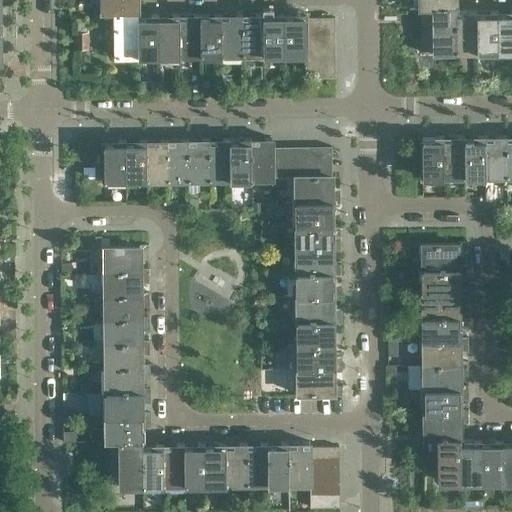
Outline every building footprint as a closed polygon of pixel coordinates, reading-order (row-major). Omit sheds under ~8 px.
[(138,10),(138,0),(102,0),(102,11),(116,11),(138,10)] [(456,51),(456,15),(456,7),(434,7),(434,51),(456,51)] [(138,55),(137,19),(138,19),(138,10),(116,11),(117,55),(138,55)] [(477,51),(477,15),(477,10),(469,11),(469,15),(456,15),(456,51),(477,51)] [(498,51),(497,15),(498,15),(498,10),(490,10),(490,15),(477,15),(477,51),(498,51)] [(511,50),(511,10),(511,15),(498,15),(497,15),(498,51),(511,50)] [(306,53),(305,41),(305,29),(305,17),(305,12),(297,12),(297,17),(284,17),(284,53),(306,53)] [(200,54),(200,18),(201,18),(201,13),(193,14),(193,18),(180,18),(179,18),(180,54),(180,58),(201,58),(200,54)] [(221,54),(221,18),(222,18),(222,13),(214,13),(214,18),(201,18),(200,18),(200,54),(221,54)] [(242,54),(242,18),(242,13),(234,13),(234,18),(222,18),(221,18),(221,54),(242,54)] [(263,53),(263,17),(263,13),(255,13),(255,17),(242,18),(242,54),(263,53)] [(284,53),(284,17),(284,13),(276,13),(276,17),(263,17),(263,53),(284,53)] [(159,55),(158,19),(159,18),(159,14),(151,14),(151,19),(138,19),(137,19),(138,55),(159,55)] [(180,54),(179,18),(180,18),(180,14),(172,14),(172,18),(159,18),(158,19),(159,55),(180,54)] [(330,29),(330,17),(305,17),(305,29),(330,29)] [(331,41),(330,29),(305,29),(305,41),(331,41)] [(88,48),(88,32),(77,32),(77,48),(88,48)] [(430,51),(430,35),(421,35),(421,51),(430,51)] [(331,53),(331,41),(305,41),(306,53),(331,53)] [(331,64),(331,53),(306,53),(306,65),(331,64)] [(331,77),(331,64),(306,65),(306,77),(331,77)] [(444,176),(444,140),(444,135),(436,135),(436,140),(422,140),(423,176),(444,176)] [(465,176),(464,140),(465,140),(465,135),(457,135),(457,140),(444,140),(444,176),(465,176)] [(486,176),(485,140),(486,140),(486,135),(478,135),(478,140),(465,140),(464,140),(465,176),(486,176)] [(506,175),(506,139),(507,139),(507,135),(499,135),(499,139),(486,140),(485,140),(486,176),(506,175)] [(273,176),(272,151),(272,137),(264,137),(264,142),(251,142),(251,178),(273,178),(273,176)] [(168,179),(167,143),(168,143),(168,138),(160,138),(160,143),(147,143),(146,143),(147,179),(168,179)] [(188,179),(188,143),(189,143),(189,138),(181,138),(181,143),(168,143),(167,143),(168,179),(188,179)] [(209,179),(209,143),(210,143),(209,138),(201,138),(202,143),(189,143),(188,143),(188,179),(209,179)] [(230,178),(230,142),(230,138),(222,138),(222,142),(210,143),(209,143),(209,179),(230,178)] [(251,178),(251,142),(251,138),(243,138),(243,142),(230,142),(230,178),(251,178)] [(126,179),(125,143),(126,143),(126,139),(118,139),(118,143),(104,144),(104,180),(126,179)] [(147,179),(146,143),(147,143),(147,139),(139,139),(139,143),(126,143),(125,143),(126,179),(147,179)] [(296,176),(296,175),(296,150),(284,151),(284,176),(296,176)] [(308,175),(308,150),(296,150),(296,175),(308,175)] [(320,175),(319,150),(308,150),(308,175),(320,175)] [(332,175),(332,150),(319,150),(320,175),(332,175)] [(284,176),(284,151),(272,151),(273,176),(284,176)] [(332,194),(332,175),(320,175),(308,175),(296,175),(296,176),(297,176),(297,200),(332,199),(332,202),(340,202),(340,194),(332,194)] [(332,218),(332,202),(332,199),(297,200),(297,224),(333,223),(333,226),(340,226),(340,218),(332,218)] [(333,242),(333,226),(333,223),(297,224),(298,248),(333,247),(333,250),(341,250),(341,242),(333,242)] [(459,265),(459,249),(467,249),(467,240),(458,241),(458,243),(423,243),(423,268),(459,268),(459,265)] [(141,271),(141,268),(141,252),(149,252),(149,244),(141,244),(141,246),(105,247),(105,271),(141,271)] [(333,266),(333,250),(333,247),(298,248),(298,272),(333,271),(333,274),(341,274),(341,266),(333,266)] [(459,289),(459,273),(467,273),(467,265),(459,265),(459,268),(423,268),(423,292),(459,292),(459,289)] [(141,295),(141,292),(141,276),(149,276),(149,268),(141,268),(141,271),(105,271),(105,295),(141,295)] [(333,290),(333,274),(333,271),(298,272),(298,296),(333,295),(333,298),(341,298),(341,290),(333,290)] [(460,316),(460,313),(459,297),(467,297),(467,289),(459,289),(459,292),(423,292),(423,316),(460,316)] [(142,316),(141,300),(149,300),(149,292),(141,292),(141,295),(105,295),(105,319),(142,319),(142,316)] [(334,314),(333,298),(333,295),(298,296),(299,320),(334,319),(334,322),(342,322),(341,314),(334,314)] [(460,340),(460,337),(460,321),(468,321),(468,313),(460,313),(460,316),(423,316),(424,340),(460,340)] [(142,340),(142,324),(150,324),(149,316),(142,316),(142,319),(105,319),(106,343),(142,343),(142,340)] [(334,338),(334,322),(334,319),(299,320),(299,344),(334,343),(334,346),(342,346),(342,338),(334,338)] [(460,361),(460,345),(468,345),(468,337),(460,337),(460,340),(424,340),(424,364),(460,364),(460,361)] [(142,367),(142,364),(142,348),(150,348),(150,340),(142,340),(142,343),(106,343),(106,367),(142,367)] [(334,362),(334,346),(334,343),(299,344),(299,368),(334,367),(334,370),(342,370),(342,362),(334,362)] [(460,388),(460,385),(460,369),(468,369),(468,361),(460,361),(460,364),(424,364),(424,388),(460,388)] [(142,391),(142,388),(142,372),(150,372),(150,364),(142,364),(142,367),(106,367),(106,391),(142,391)] [(334,386),(334,370),(334,367),(299,368),(299,392),(334,392),(334,395),(342,395),(342,386),(334,386)] [(461,409),(460,393),(468,393),(468,385),(460,385),(460,388),(424,388),(425,412),(461,412),(461,409)] [(143,412),(142,396),(150,396),(150,388),(142,388),(142,391),(106,391),(106,415),(143,415),(143,412)] [(461,436),(461,417),(469,417),(469,409),(461,409),(461,412),(425,412),(425,436),(439,436),(461,436)] [(143,439),(143,420),(151,420),(150,412),(143,412),(143,415),(106,415),(107,440),(121,440),(143,439)] [(461,480),(460,444),(461,444),(461,436),(439,436),(439,480),(461,480)] [(142,484),(142,448),(143,447),(143,439),(121,440),(121,484),(142,484)] [(482,480),(481,444),(482,444),(482,439),(474,439),(474,444),(461,444),(460,444),(461,480),(482,480)] [(502,480),(502,444),(503,444),(503,439),(495,439),(495,444),(482,444),(481,444),(482,480),(502,480)] [(289,482),(288,446),(289,446),(289,441),(281,441),(281,446),(268,446),(267,446),(268,482),(289,482)] [(310,486),(310,482),(310,470),(310,458),(310,446),(310,441),(302,441),(302,446),(289,446),(288,446),(289,482),(289,486),(310,486)] [(184,487),(184,483),(184,447),(184,442),(176,443),(176,447),(164,447),(163,447),(163,483),(163,488),(184,487)] [(205,483),(205,447),(205,442),(197,442),(197,447),(184,447),(184,483),(205,483)] [(226,487),(226,447),(226,442),(218,442),(218,447),(205,447),(205,483),(205,487),(226,487)] [(247,482),(246,446),(247,446),(247,442),(239,442),(239,446),(226,447),(226,487),(247,487),(247,482)] [(268,482),(267,446),(268,446),(268,442),(260,442),(260,446),(247,446),(246,446),(247,482),(268,482)] [(163,483),(163,447),(164,447),(163,443),(155,443),(156,447),(143,447),(142,448),(142,484),(163,483)] [(511,479),(511,443),(503,444),(502,444),(502,480),(511,479)] [(335,458),(335,445),(310,446),(310,458),(335,458)] [(335,470),(335,458),(310,458),(310,470),(335,470)] [(335,481),(335,470),(310,470),(310,482),(335,481)] [(335,493),(335,481),(310,482),(310,486),(310,493),(335,493)] [(336,505),(335,493),(310,493),(310,506),(336,505)]
